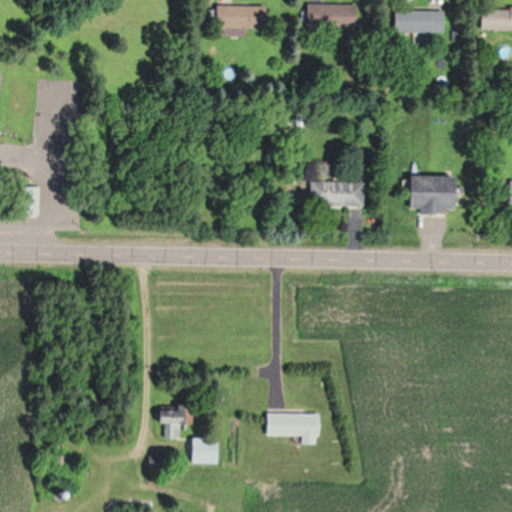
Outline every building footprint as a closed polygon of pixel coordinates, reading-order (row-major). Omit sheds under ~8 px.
[(351,4),(302,5),(302,27),(352,26),(351,4)] [(212,27),(261,27),(261,6),(212,6),(212,27)] [(477,30),(511,30),(511,7),(477,8),(477,30)] [(442,32),(442,11),(390,11),(390,32),(442,32)] [(402,176),(403,212),(448,211),(448,175),(402,176)] [(308,181),(308,205),(363,205),(363,181),(308,181)] [(16,215),(36,215),(36,187),(16,187),(16,215)] [(180,439),(180,424),(189,424),(189,404),(173,405),(173,414),(150,414),(150,424),(163,423),(163,439),(180,439)] [(316,410),(261,410),(261,435),(300,435),(300,443),(316,443),(316,410)] [(216,438),(185,438),(185,463),(216,463),(216,438)] [(151,511),(151,502),(101,502),(101,511),(151,511)]
